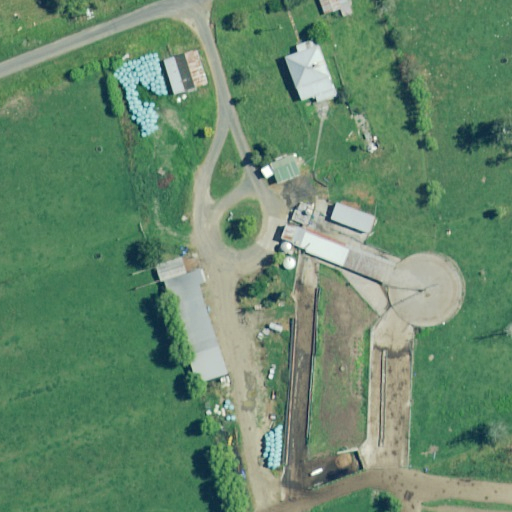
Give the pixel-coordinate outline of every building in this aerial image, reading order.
[(342,9),(338,0),(320,0),(325,14),(342,9)] [(356,14),(353,4),(342,7),(345,18),(356,14)] [(339,96),(318,40),(299,47),(301,53),(287,58),(302,102),(317,96),(320,103),(339,96)] [(187,91),(175,58),(164,62),(176,95),(187,91)] [(295,177),(290,162),(271,169),(276,184),(295,177)] [(376,218),(330,201),(326,212),(335,215),(333,220),(370,234),(376,218)] [(301,204),(298,210),(296,209),(292,219),(300,223),(306,225),(307,223),(309,224),(315,210),(301,204)] [(364,255),(286,224),(280,239),(308,250),(307,252),(379,281),(389,254),(368,246),(364,255)] [(188,275),(183,259),(158,267),(163,283),(166,282),(199,385),(228,376),(200,285),(205,284),(201,271),(188,275)]
